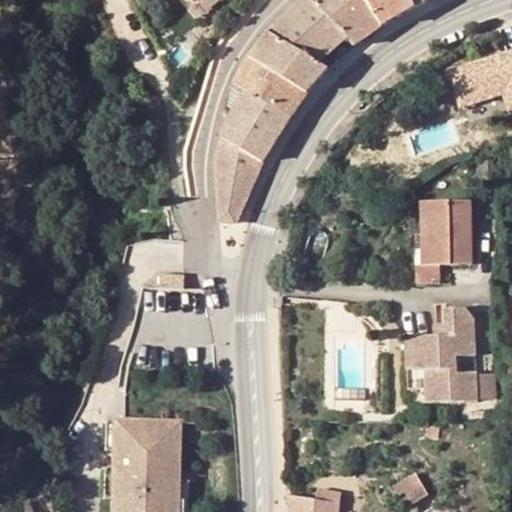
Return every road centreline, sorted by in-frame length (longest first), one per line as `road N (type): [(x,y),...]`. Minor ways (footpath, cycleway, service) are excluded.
road 1 (secondary): [(493,0),(408,41),(323,115),(275,202),(250,285)]
road 2 (residential): [(208,261),(166,255),(143,264),(96,439),(91,511)]
road 3 (residential): [(274,0),(228,62),(215,109),(206,173),(208,261)]
road 4 (secondary): [(250,285),(264,511)]
